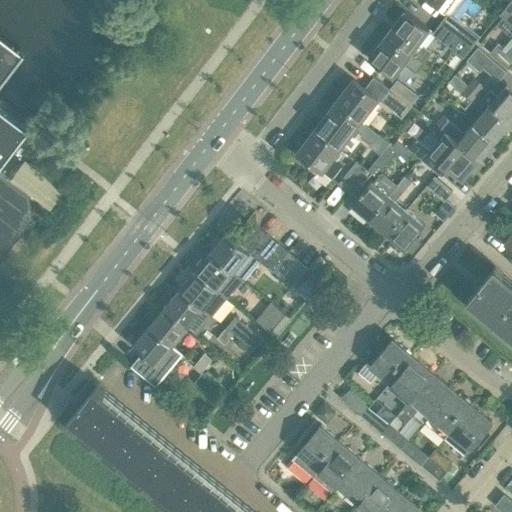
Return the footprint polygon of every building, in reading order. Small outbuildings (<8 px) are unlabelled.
[(431,0),(445,10),(453,0),(431,0)] [(511,0),(500,14),(503,16),(511,24),(511,0)] [(419,42),(430,28),(404,9),(386,33),(423,61),(431,52),(419,42)] [(449,12),(441,22),(460,37),(461,38),(461,39),(472,48),(481,37),(449,12)] [(433,31),(454,48),(461,39),(461,38),(460,37),(441,22),(433,31)] [(423,61),(386,33),(368,57),(393,76),(403,63),(415,72),(423,61)] [(511,54),(498,43),(491,52),(509,67),(511,63),(511,54)] [(0,172),(0,165),(26,131),(27,130),(0,109),(0,75),(14,57),(0,46),(0,256),(31,216),(30,209),(29,209),(27,194),(13,183),(0,172)] [(506,71),(477,47),(467,59),(478,68),(481,65),(498,80),(506,71)] [(410,104),(390,88),(373,76),(365,87),(352,77),(335,100),(361,120),(378,97),(381,99),(381,100),(401,116),(410,104)] [(483,85),(474,77),(467,85),(477,93),(483,85)] [(417,95),(396,79),(390,88),(410,104),(417,95)] [(511,121),(511,120),(511,88),(506,84),(498,94),(490,88),(482,96),(490,103),(511,121)] [(477,93),(467,85),(461,92),(471,100),(477,93)] [(340,147),(361,120),(335,100),(314,127),(340,147)] [(496,140),(511,121),(490,103),(474,121),(496,140)] [(496,140),(474,121),(464,133),(442,115),(436,122),(458,140),(480,159),(496,140)] [(464,178),(480,159),(458,140),(436,122),(430,130),(440,138),(430,150),(416,139),(409,148),(428,164),(435,154),(464,178)] [(378,133),(368,126),(362,134),(372,141),(378,133)] [(340,147),(314,127),(297,150),(310,161),(308,163),(318,170),(319,168),(332,177),(343,162),(334,155),(340,147)] [(385,168),(383,166),(398,148),(390,142),(367,169),(377,177),(385,168)] [(350,189),(366,168),(356,160),(339,181),(350,189)] [(387,232),(407,209),(395,199),(411,180),(405,174),(389,194),(369,217),(387,232)] [(445,200),(453,190),(435,175),(427,185),(445,200)] [(389,194),(371,179),(351,203),(369,217),(389,194)] [(405,247),(425,224),(407,209),(387,232),(405,247)] [(253,253),(269,234),(255,223),(251,228),(239,242),(253,253)] [(243,278),(259,258),(253,253),(239,242),(251,228),(245,224),(239,231),(239,232),(234,239),(226,231),(210,250),(243,278)] [(262,262),(279,242),(269,234),(253,253),(259,258),(262,262)] [(271,269),(288,250),(279,242),(262,262),(271,269)] [(243,278),(210,250),(195,269),(219,289),(226,279),(236,287),(243,278)] [(281,277),(297,258),(288,250),(271,269),(281,277)] [(291,286),(307,266),(297,258),(281,277),(291,286)] [(228,297),(218,289),(219,289),(195,269),(179,287),(213,315),(228,297)] [(319,277),(312,270),(304,279),(312,286),(319,277)] [(511,287),(491,270),(467,299),(511,337),(511,287)] [(213,315),(179,287),(164,306),(188,326),(187,326),(197,334),(206,323),(210,326),(216,319),(212,315),(213,315)] [(254,306),(264,295),(257,289),(247,300),(254,306)] [(277,331),(290,316),(271,301),(259,316),(277,331)] [(173,344),(187,326),(188,326),(164,306),(149,324),(173,344)] [(262,338),(239,318),(235,314),(225,326),(233,333),(239,337),(253,349),(262,338)] [(155,386),(183,353),(172,345),(173,344),(149,324),(132,344),(142,351),(131,365),(155,386)] [(224,343),(233,333),(225,326),(217,336),(224,343)] [(390,381),(412,354),(392,337),(370,365),(390,381)] [(203,369),(212,358),(205,352),(195,363),(203,369)] [(410,398),(432,371),(412,354),(390,381),(410,398)] [(194,380),(202,370),(203,369),(195,363),(186,373),(194,380)] [(430,414),(452,387),(432,371),(410,398),(402,408),(412,415),(420,406),(430,414)] [(246,511),(150,433),(94,387),(66,421),(67,422),(69,419),(184,511),(246,511)] [(369,406),(353,387),(339,396),(362,415),(369,406)] [(445,437),(472,404),(452,387),(430,414),(430,415),(425,421),(445,437)] [(482,433),(492,420),(472,404),(445,437),(465,453),(482,433)] [(382,431),(389,422),(378,412),(370,422),(382,431)] [(319,468),(341,441),(321,424),(314,433),(299,451),(319,468)] [(333,490),(361,457),(341,441),(319,468),(314,474),(333,490)] [(447,470),(429,455),(421,464),(440,480),(447,470)] [(359,501),(381,474),(361,457),(333,490),(334,491),(340,485),(359,501)] [(372,511),(382,511),(401,490),(381,474),(359,501),(372,511)] [(416,511),(421,507),(401,490),(382,511),(416,511)]
